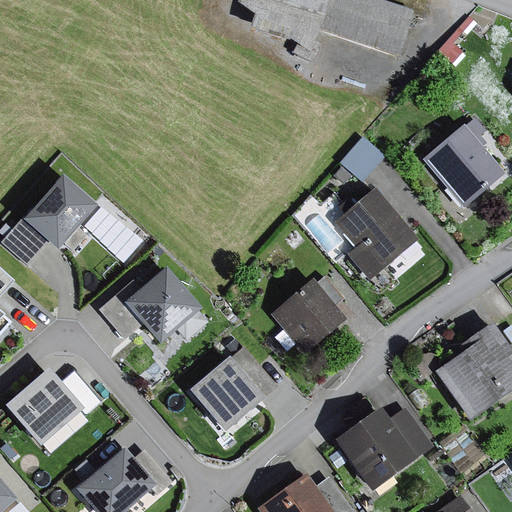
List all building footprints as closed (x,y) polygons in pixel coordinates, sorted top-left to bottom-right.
[(238,0),(237,3),(255,17),(251,28),(291,41),(311,53),(319,32),(400,59),(414,11),(381,0),(238,0)] [(464,125),(423,160),(464,208),(505,173),(464,125)] [(363,137),(340,164),(362,184),(386,157),(363,137)] [(98,206),(62,175),(0,244),(26,268),(49,242),(59,251),(98,206)] [(356,248),(347,255),(369,282),(419,241),(375,189),(355,206),(350,199),(339,208),(345,215),(335,223),(356,248)] [(204,309),(167,267),(141,290),(125,304),(144,325),(161,345),(178,330),(188,341),(208,323),(199,313),(204,309)] [(0,297),(15,282),(0,268),(0,323),(7,316),(0,309),(0,297)] [(313,279),(270,316),(304,356),(347,320),(336,307),(344,300),(324,277),(317,283),(313,279)] [(125,304),(141,290),(134,281),(99,311),(125,342),(144,325),(125,304)] [(466,351),(436,372),(471,422),(511,392),(511,348),(494,322),(461,345),(466,351)] [(244,347),(190,391),(225,433),(279,388),(244,347)] [(49,368),(5,406),(41,447),(85,409),(49,368)] [(381,409),(335,441),(373,492),(435,448),(406,408),(389,420),(381,409)] [(124,449),(76,490),(95,511),(126,511),(152,490),(158,497),(172,484),(145,451),(134,461),(124,449)] [(307,474),(258,509),(259,511),(354,511),(329,476),(316,486),(307,474)] [(0,511),(3,511),(19,499),(0,477),(0,511)] [(472,511),(461,495),(437,511),(472,511)]
